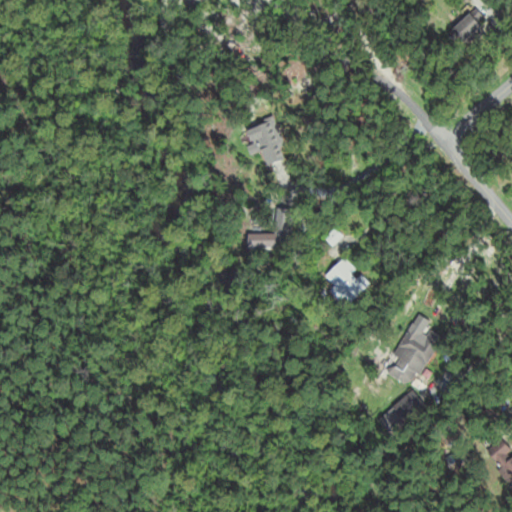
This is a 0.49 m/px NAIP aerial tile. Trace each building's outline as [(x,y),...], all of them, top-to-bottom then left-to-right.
[(482,28),(472,14),(449,30),(459,44),(482,28)] [(265,166),(289,156),(273,118),(249,128),(265,166)] [(290,210),(275,210),(275,229),(290,229),(290,210)] [(275,235),(249,235),(249,247),(275,247),(275,235)] [(343,307),(369,285),(346,257),(325,275),(334,287),(329,291),(343,307)] [(441,336),(429,329),(426,334),(408,325),(385,372),(415,387),(441,336)] [(378,420),(392,437),(426,407),(412,390),(378,420)] [(511,448),(500,439),(484,458),(511,479),(511,448)]
